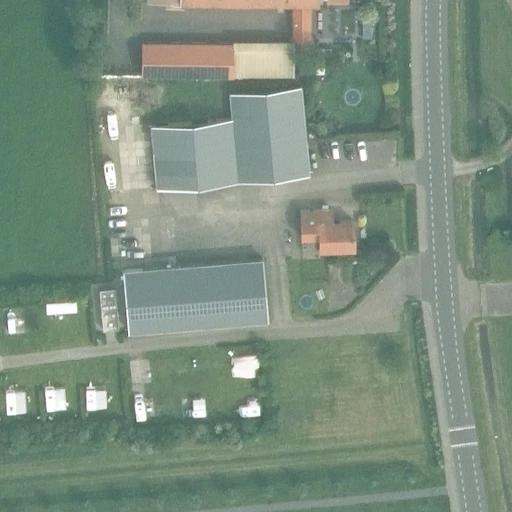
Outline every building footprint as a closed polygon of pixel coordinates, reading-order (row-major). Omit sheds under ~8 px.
[(317,9),(317,53),(331,53),(331,9),(317,9)] [(293,39),(233,39),(233,44),(232,75),(293,75),(293,39)] [(197,43),(142,43),(142,74),(232,75),(233,69),(233,44),(232,44),(197,43)] [(232,118),(150,125),(156,187),(309,174),(301,84),(230,91),(232,118)] [(317,233),(319,249),(353,248),(352,207),(305,210),(306,233),(317,233)] [(122,270),(128,330),(267,318),(262,258),(122,270)] [(55,286),(55,295),(82,295),(82,285),(55,286)] [(117,285),(100,286),(104,327),(120,326),(117,285)] [(245,337),(245,357),(255,357),(255,337),(245,337)]
